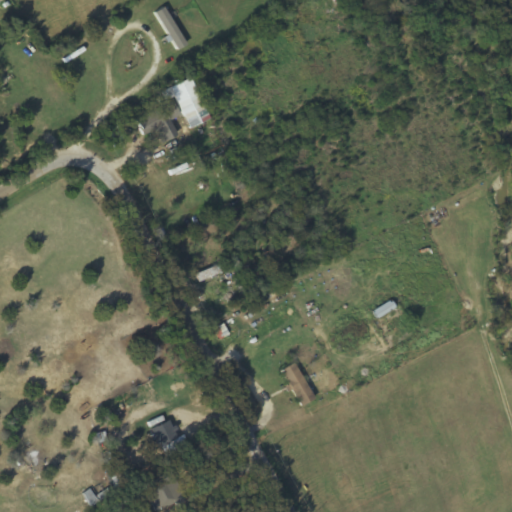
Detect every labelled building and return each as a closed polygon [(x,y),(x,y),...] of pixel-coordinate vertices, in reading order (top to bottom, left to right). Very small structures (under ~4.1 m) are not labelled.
[(55,62),(60,70),(97,44),(92,36),(55,62)] [(176,104),(190,130),(209,120),(196,94),(176,104)] [(402,241),(399,233),(367,248),(370,256),(402,241)] [(195,275),(198,283),(238,266),(234,258),(195,275)] [(393,308),(389,301),(372,313),(377,320),(393,308)] [(464,328),(460,320),(429,339),(433,347),(464,328)] [(299,407),(313,400),(292,363),(279,371),(299,407)] [(150,430),(158,447),(174,439),(167,422),(150,430)]
